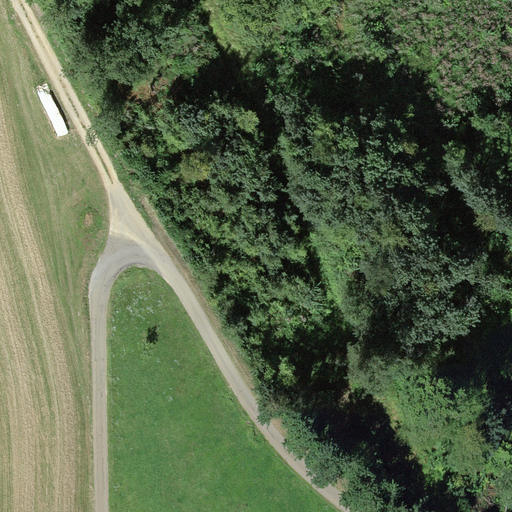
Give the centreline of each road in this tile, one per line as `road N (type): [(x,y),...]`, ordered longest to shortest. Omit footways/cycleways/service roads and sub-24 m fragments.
road 1 (track): [(352,511),(307,481),(261,432),(138,240),(118,252),(103,277),(95,322),(97,511)]
road 2 (track): [(443,511),(345,325),(205,0)]
road 3 (track): [(350,0),(350,45),(400,127),(511,269)]
road 4 (track): [(138,240),(13,0)]
